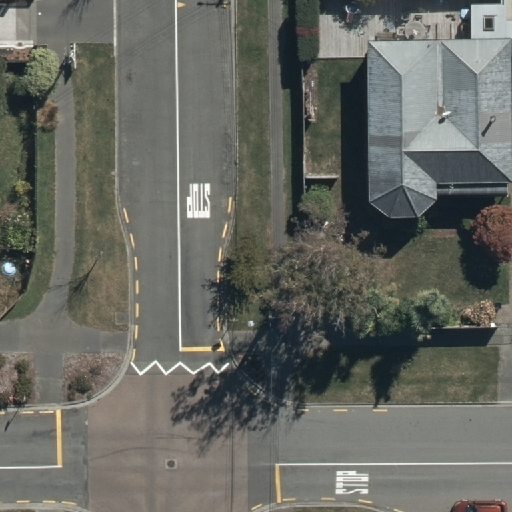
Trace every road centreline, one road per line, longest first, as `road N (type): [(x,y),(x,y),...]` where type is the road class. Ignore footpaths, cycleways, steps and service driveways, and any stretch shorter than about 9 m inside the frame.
road 1 (residential): [(183,464),(181,0)]
road 2 (residential): [(183,464),(511,464)]
road 3 (residential): [(0,464),(183,464)]
